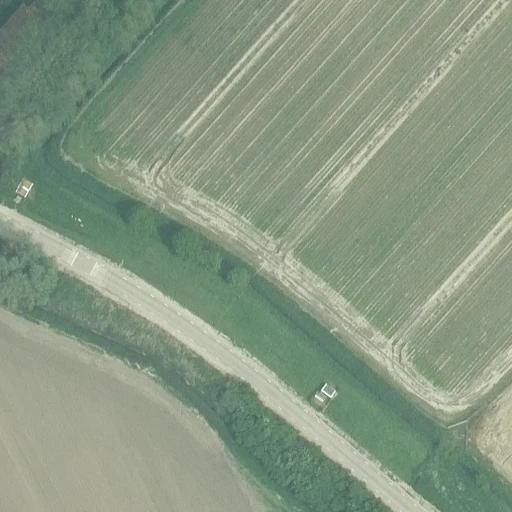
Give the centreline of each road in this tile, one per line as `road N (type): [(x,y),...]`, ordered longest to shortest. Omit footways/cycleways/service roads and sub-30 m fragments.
road 1 (unclassified): [(0,223),(174,320),(410,511)]
road 2 (track): [(93,0),(0,112)]
